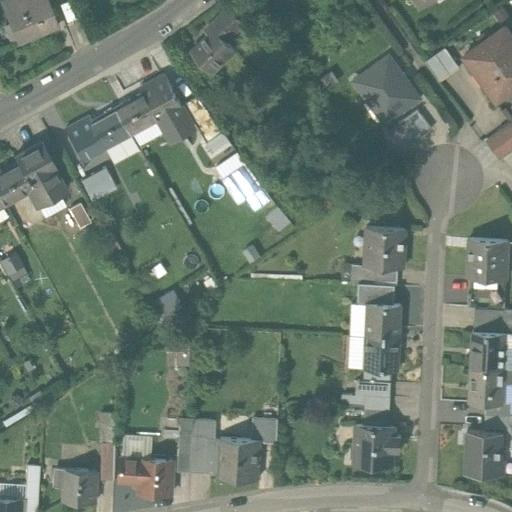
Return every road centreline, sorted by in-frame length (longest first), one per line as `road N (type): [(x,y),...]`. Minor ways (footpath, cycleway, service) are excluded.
road 1 (residential): [(441,182),(422,499)]
road 2 (residential): [(195,0),(154,33),(0,119)]
road 3 (residential): [(422,499),(334,497),(229,511)]
